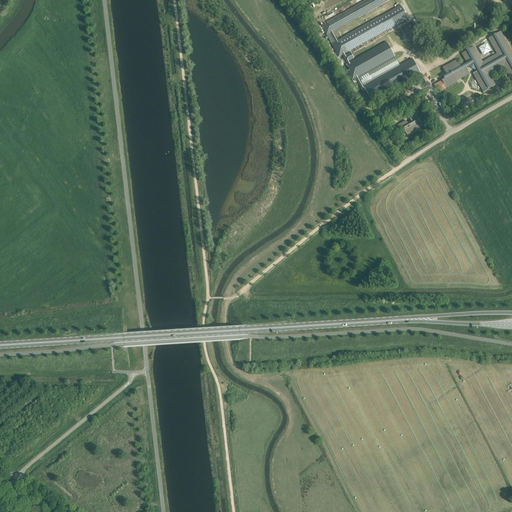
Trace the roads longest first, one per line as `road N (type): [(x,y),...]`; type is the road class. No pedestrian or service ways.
road 1 (tertiary): [(238,329),(0,345)]
road 2 (tertiary): [(238,329),(394,320)]
